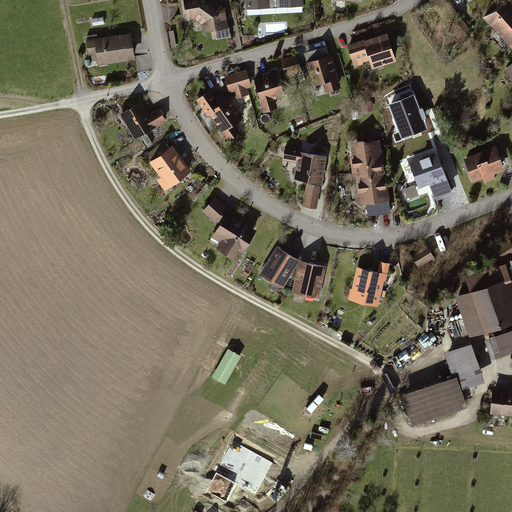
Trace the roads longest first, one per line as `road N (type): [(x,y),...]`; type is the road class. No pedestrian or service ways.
road 1 (track): [(65,0),(86,119),(137,214),(236,288),(402,379)]
road 2 (residential): [(511,197),(400,237),(327,233),(240,186),(189,128),(167,80)]
road 3 (track): [(262,511),(372,402),(440,353),(477,340),(498,377),(511,378)]
road 4 (residential): [(167,80),(412,0)]
road 5 (track): [(167,80),(0,112)]
